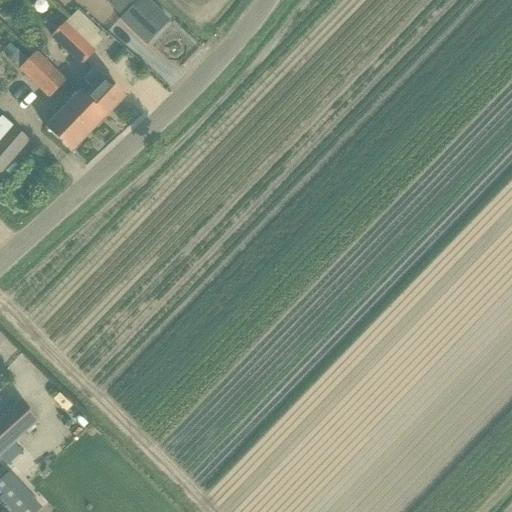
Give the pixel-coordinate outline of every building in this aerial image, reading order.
[(105,0),(123,17),(120,21),(125,26),(140,40),(138,41),(140,42),(141,41),(146,46),(169,22),(155,9),(145,0),(105,0)] [(63,24),(49,37),(81,67),(94,54),(63,24)] [(26,59),(16,50),(6,60),(47,100),(66,82),(35,51),(26,59)] [(83,99),(104,119),(123,99),(109,85),(102,78),(101,79),(94,72),(85,81),(92,89),(83,99)] [(44,128),(56,139),(69,152),(71,153),(104,119),(83,99),(82,99),(77,94),(44,128)] [(12,127),(0,140),(0,174),(28,141),(12,127)] [(0,456),(36,423),(32,419),(18,404),(0,420),(0,456)] [(0,479),(0,499),(11,511),(33,511),(2,478),(0,480),(0,479)]
